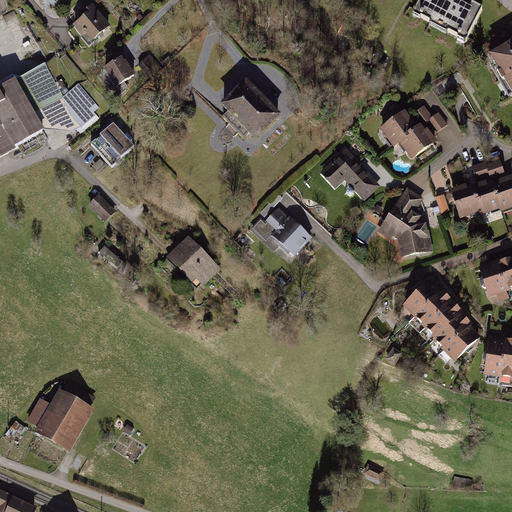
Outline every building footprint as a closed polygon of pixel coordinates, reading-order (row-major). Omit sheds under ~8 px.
[(417,0),(410,15),(456,38),(464,42),(482,8),(467,0),(417,0)] [(108,26),(89,5),(68,23),(87,44),(108,26)] [(511,45),(493,57),(511,88),(511,45)] [(134,76),(121,57),(105,68),(118,87),(134,76)] [(159,67),(149,57),(138,67),(148,77),(159,67)] [(97,108),(76,84),(61,97),(43,64),(21,76),(12,82),(40,131),(51,133),(66,135),(79,128),(82,131),(98,117),(92,111),(97,108)] [(0,151),(40,131),(12,82),(9,76),(0,81),(0,151)] [(255,139),(278,117),(246,84),(223,107),(255,139)] [(435,136),(447,127),(438,115),(432,120),(425,110),(416,116),(424,127),(427,124),(435,136)] [(411,123),(405,114),(382,130),(394,147),(401,143),(413,159),(435,143),(432,139),(420,128),(417,130),(411,123)] [(132,147),(110,124),(88,146),(110,168),(132,147)] [(378,187),(343,150),(318,173),(334,190),(343,181),(363,202),(378,187)] [(477,187),(466,191),(465,187),(456,190),(452,191),(461,219),(480,212),(481,215),(501,209),(501,211),(511,207),(511,179),(511,180),(486,187),(486,184),(477,187)] [(396,243),(399,257),(432,252),(425,220),(414,212),(421,200),(404,190),(377,232),(396,243)] [(438,195),(442,213),(450,211),(446,193),(438,195)] [(96,196),(88,203),(105,221),(113,214),(96,196)] [(310,239),(269,204),(246,229),(254,236),(287,265),(293,259),(310,239)] [(218,269),(185,238),(163,262),(196,293),(218,269)] [(489,266),(480,269),(489,296),(511,288),(511,258),(506,261),(489,266)] [(473,326),(464,317),(462,315),(463,314),(458,309),(445,295),(442,292),(440,294),(434,288),(430,283),(406,307),(437,338),(435,340),(456,361),(479,339),(472,332),(473,332),(470,329),(473,326)] [(511,341),(506,340),(505,344),(497,343),(489,342),(485,374),(511,377),(511,341)] [(31,433),(66,454),(92,411),(56,390),(31,433)] [(0,511),(5,511),(11,498),(0,493),(0,511)] [(37,511),(38,511),(11,498),(5,511),(37,511)]
